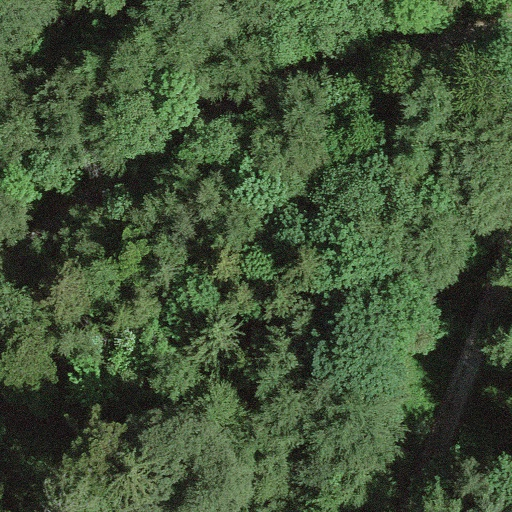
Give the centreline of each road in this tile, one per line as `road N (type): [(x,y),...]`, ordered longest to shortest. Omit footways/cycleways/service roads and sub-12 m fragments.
road 1 (unclassified): [(0,300),(203,132),(347,78),(511,45)]
road 2 (track): [(511,223),(400,511)]
